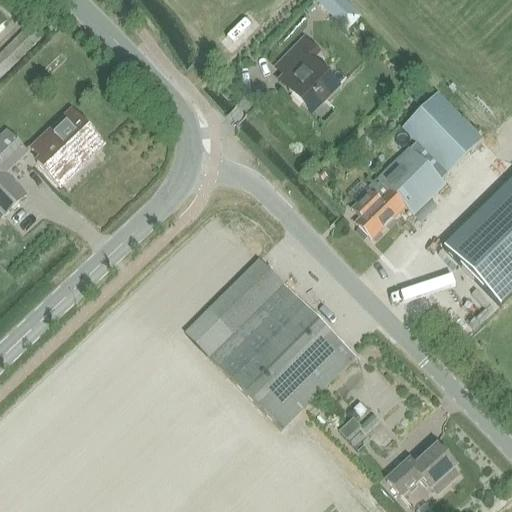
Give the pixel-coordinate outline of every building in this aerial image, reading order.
[(341,4),(336,0),(322,0),(315,7),(326,18),(341,4)] [(0,83),(41,43),(29,30),(0,58),(0,83)] [(311,119),(336,93),(309,67),(319,57),(302,41),(273,71),(282,79),(276,85),(311,119)] [(83,75),(62,52),(44,69),(65,92),(83,75)] [(483,143),(438,96),(402,130),(417,146),(378,183),(376,181),(367,189),(379,202),(378,204),(368,194),(349,212),(359,222),(354,226),(371,243),(404,211),(412,219),(444,187),(441,183),(483,143)] [(59,191),(104,148),(71,113),(32,150),(40,158),(34,164),(59,191)] [(0,137),(0,215),(4,219),(26,198),(3,175),(25,154),(5,133),(0,137)] [(500,308),(511,296),(511,183),(443,250),(500,308)] [(355,359),(258,263),(186,336),(281,432),(355,359)] [(367,416),(358,408),(352,413),(361,422),(367,416)] [(373,417),(359,430),(366,437),(379,424),(373,417)] [(460,479),(453,471),(454,470),(437,450),(414,470),(409,464),(386,485),(399,499),(418,482),(425,490),(426,489),(429,492),(431,491),(438,498),(460,479)]
